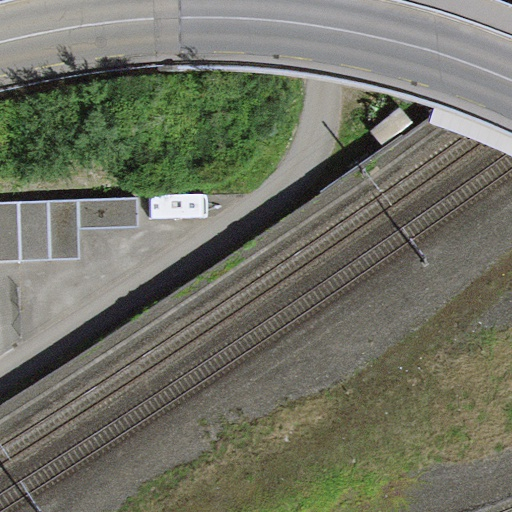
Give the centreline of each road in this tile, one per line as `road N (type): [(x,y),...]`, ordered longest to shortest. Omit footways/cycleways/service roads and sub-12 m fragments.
road 1 (residential): [(330,0),(327,87),(307,150),(255,199),(0,365)]
road 2 (tertiary): [(511,80),(392,39),(256,17),(120,21),(0,43)]
